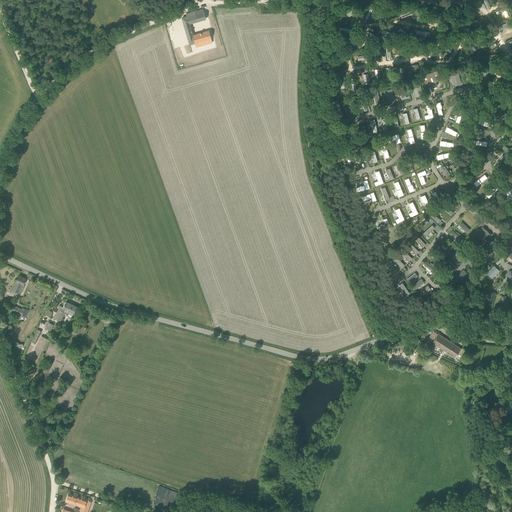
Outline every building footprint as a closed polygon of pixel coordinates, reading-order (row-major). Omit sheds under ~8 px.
[(483,0),(488,10),(494,7),(490,0),(483,0)] [(357,6),(347,13),(349,17),(359,9),(357,6)] [(371,7),(365,18),(369,20),(375,9),(371,7)] [(389,7),(379,14),(381,18),(391,11),(389,7)] [(509,16),(506,9),(500,11),(502,18),(509,16)] [(182,18),(185,27),(190,44),(194,43),(196,47),(203,45),(202,43),(205,42),(205,40),(211,38),(209,30),(192,35),(189,23),(206,19),(204,12),(202,12),(201,10),(186,14),(187,16),(182,18)] [(411,10),(400,14),(401,18),(413,14),(411,10)] [(400,28),(398,31),(407,40),(410,37),(400,28)] [(383,29),(381,33),(393,39),(394,35),(383,29)] [(368,31),(366,35),(377,41),(379,38),(368,31)] [(349,39),(347,43),(358,47),(360,44),(349,39)] [(346,52),(337,61),(340,64),(349,54),(346,52)] [(470,74),(471,82),(477,81),(473,68),(468,69),(469,74),(470,74)] [(437,70),(422,75),(425,85),(430,84),(431,88),(437,86),(436,82),(440,80),(437,70)] [(458,72),(450,75),(454,86),(461,84),(458,72)] [(332,80),(332,85),(340,85),(340,89),(345,89),(345,80),(332,80)] [(411,85),(415,96),(423,93),(420,82),(411,85)] [(398,87),(401,98),(409,96),(406,85),(398,87)] [(387,101),(394,99),(391,89),(384,91),(387,101)] [(362,103),(364,111),(369,109),(366,97),(360,98),(362,103)] [(348,106),(351,114),(356,112),(352,100),(347,101),(348,106)] [(331,105),(332,109),(336,108),(338,117),(343,116),(340,107),(339,103),(331,105)] [(424,116),(425,120),(434,117),(430,104),(426,105),(428,115),(424,116)] [(494,107),(490,110),(499,119),(505,113),(501,110),(499,112),(494,107)] [(460,110),(455,122),(459,123),(464,111),(460,110)] [(480,118),(478,123),(492,129),(494,125),(486,121),(487,121),(480,118)] [(378,132),(376,126),(374,119),(369,121),(371,127),(372,127),(373,133),(378,132)] [(348,126),(350,135),(346,136),(347,139),(348,140),(356,138),(355,134),(352,125),(348,126)] [(446,127),(444,131),(457,137),(459,133),(446,127)] [(385,137),(386,142),(395,139),(396,143),(401,142),(398,134),(385,137)] [(499,142),(497,145),(508,152),(510,149),(499,142)] [(383,152),(385,158),(389,157),(385,145),(380,146),(382,153),(383,152)] [(377,161),(374,150),(365,152),(367,156),(370,155),(373,163),(377,161)] [(473,156),(472,161),(485,161),(485,152),(481,152),(481,156),(473,156)] [(347,157),(347,160),(348,162),(357,159),(358,163),(362,162),(360,153),(356,154),(347,157)] [(503,155),(495,166),(499,169),(507,158),(503,155)] [(447,164),(441,168),(443,172),(444,171),(447,175),(454,170),(451,165),(449,166),(447,164)] [(394,178),(390,168),(385,169),(386,173),(387,172),(387,174),(388,174),(390,180),(394,178)] [(379,170),(374,172),(378,181),(374,182),(375,186),(384,183),(379,170)] [(426,174),(425,170),(417,173),(418,177),(421,185),(426,183),(423,176),(426,174)] [(485,174),(473,183),(477,187),(488,178),(485,174)] [(404,180),(407,186),(409,192),(414,190),(412,184),(411,184),(409,178),(404,180)] [(364,185),(356,188),(355,188),(356,192),(357,192),(369,188),(367,180),(363,181),(364,185)] [(404,195),(401,188),(398,181),(394,183),(397,190),(396,190),(399,197),(404,195)] [(496,184),(486,195),(489,198),(499,187),(496,184)] [(389,199),(385,187),(381,188),(386,200),(389,199)] [(375,201),(376,200),(373,192),(361,197),(363,201),(371,198),(373,201),(375,201)] [(423,203),(423,202),(427,210),(431,208),(427,200),(425,194),(420,197),(423,203)] [(418,213),(416,210),(413,201),(408,203),(412,212),(408,213),(410,217),(418,213)] [(442,209),(451,216),(453,212),(451,210),(450,211),(449,210),(449,209),(444,205),(442,209)] [(405,220),(403,216),(399,208),(395,210),(398,218),(395,220),(397,224),(405,220)] [(433,212),(430,215),(437,223),(441,220),(438,218),(436,217),(437,216),(433,212)] [(474,225),(477,222),(469,214),(466,217),(474,225)] [(390,226),(386,218),(383,219),(385,223),(377,227),(378,231),(390,226)] [(428,222),(426,219),(416,228),(419,230),(428,222)] [(429,227),(434,221),(431,219),(426,225),(429,227)] [(470,230),(462,222),(459,225),(467,233),(470,230)] [(435,227),(432,224),(423,233),(425,236),(435,227)] [(472,238),(481,246),(491,235),(483,227),(472,238)] [(458,240),(461,237),(452,230),(449,233),(458,240)] [(417,235),(414,238),(423,247),(426,244),(417,235)] [(452,247),(444,240),(441,243),(450,250),(452,247)] [(462,243),(471,251),(474,247),(465,240),(462,243)] [(410,242),(407,245),(416,254),(419,251),(410,242)] [(488,246),(480,254),(486,260),(494,252),(488,246)] [(406,259),(409,262),(412,258),(404,250),(401,252),(407,259),(406,259)] [(462,261),(465,258),(457,250),(454,253),(462,261)] [(443,258),(434,251),(432,255),(440,262),(443,258)] [(482,268),(486,265),(477,257),(474,261),(482,268)] [(445,263),(453,270),(456,267),(448,260),(445,263)] [(423,264),(432,271),(435,268),(426,261),(423,264)] [(495,266),(487,273),(492,278),(500,271),(495,266)] [(439,270),(436,273),(444,280),(448,278),(439,270)] [(464,270),(455,279),(459,283),(468,274),(464,270)] [(417,276),(415,273),(406,280),(408,283),(417,276)] [(23,285),(26,279),(19,275),(11,294),(16,296),(21,284),(23,285)] [(398,285),(401,289),(404,287),(398,276),(394,278),(398,285)] [(421,279),(412,285),(415,289),(424,283),(421,279)] [(428,285),(419,292),(421,296),(431,289),(428,285)] [(491,291),(486,304),(492,305),(496,293),(491,291)] [(60,305),(56,315),(54,319),(60,322),(64,313),(68,315),(69,314),(72,316),(77,307),(65,301),(63,306),(60,305)] [(13,306),(11,310),(22,315),(22,316),(26,317),(29,310),(23,307),(22,309),(13,305),(13,306)] [(48,322),(45,329),(50,331),(53,325),(48,322)] [(38,329),(33,340),(36,342),(42,331),(38,329)] [(433,330),(428,338),(432,342),(432,343),(446,352),(445,352),(454,358),(455,356),(461,348),(438,333),(438,334),(433,330)] [(417,345),(420,340),(414,337),(411,342),(417,345)] [(481,441),(485,450),(491,448),(487,439),(481,441)] [(87,511),(88,509),(84,507),(87,499),(68,493),(65,501),(70,502),(82,506),(79,511),(71,511),(63,509),(61,511),(87,511)]
